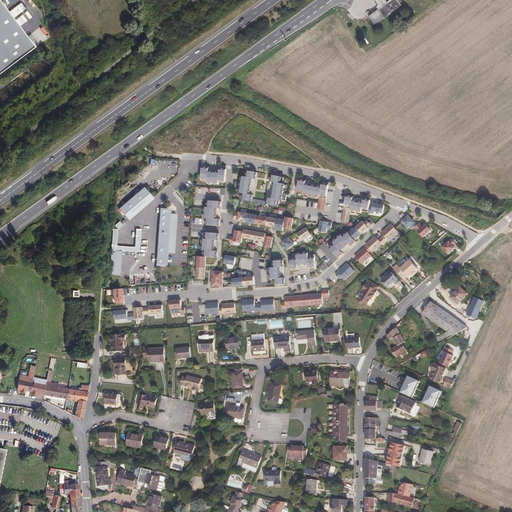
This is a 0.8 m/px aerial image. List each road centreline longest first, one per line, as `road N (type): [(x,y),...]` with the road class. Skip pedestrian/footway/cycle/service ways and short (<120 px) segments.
road 1 (trunk): [(0,235),(323,0)]
road 2 (trunk): [(271,0),(0,200)]
road 3 (residential): [(402,201),(318,278),(257,290)]
road 4 (residential): [(357,511),(365,365)]
road 5 (residential): [(365,365),(396,317),(458,262)]
road 6 (residential): [(257,290),(122,304)]
